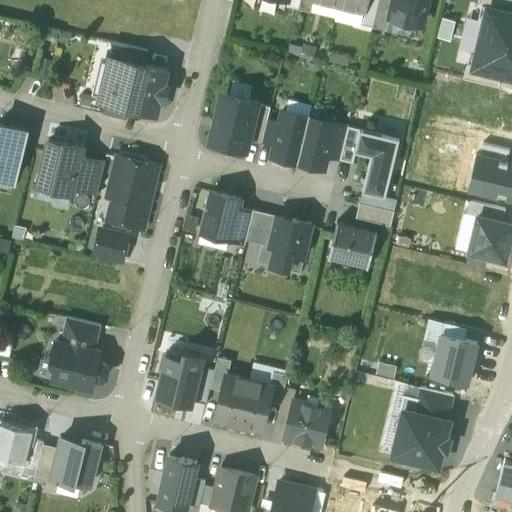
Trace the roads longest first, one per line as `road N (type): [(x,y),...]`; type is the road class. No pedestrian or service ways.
road 1 (residential): [(126,419),(449,500)]
road 2 (residential): [(126,419),(180,163)]
road 3 (residential): [(0,96),(181,139)]
road 4 (residential): [(449,500),(503,394),(511,359)]
road 5 (residential): [(180,163),(324,198)]
road 6 (residential): [(181,139),(217,0)]
road 7 (residential): [(0,389),(126,419)]
